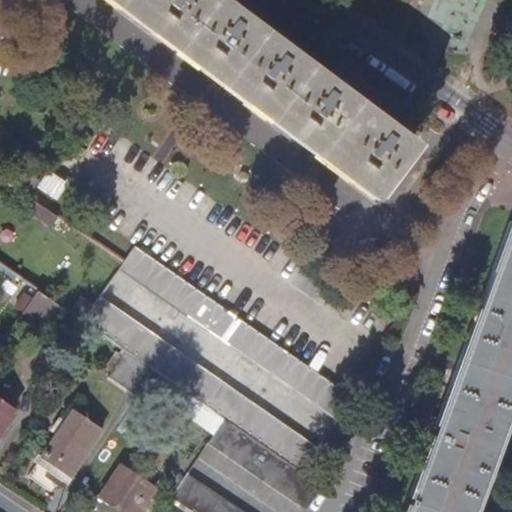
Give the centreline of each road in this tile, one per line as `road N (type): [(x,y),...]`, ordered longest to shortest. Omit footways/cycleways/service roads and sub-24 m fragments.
road 1 (residential): [(324,511),(433,265),(509,148)]
road 2 (residential): [(300,0),(509,148)]
